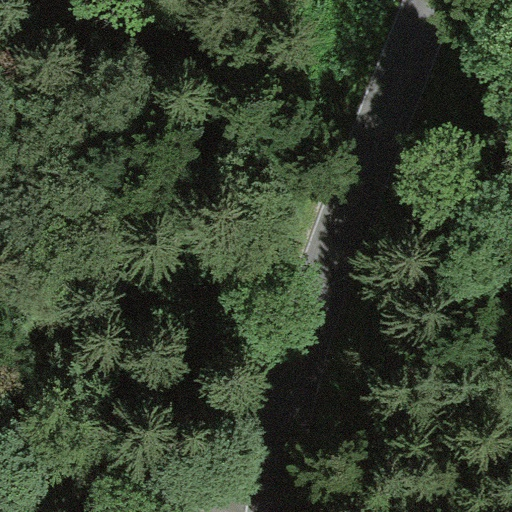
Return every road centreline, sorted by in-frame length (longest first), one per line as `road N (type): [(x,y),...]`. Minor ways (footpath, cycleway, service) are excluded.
road 1 (tertiary): [(427,0),(303,332),(271,511)]
road 2 (track): [(198,511),(286,408)]
